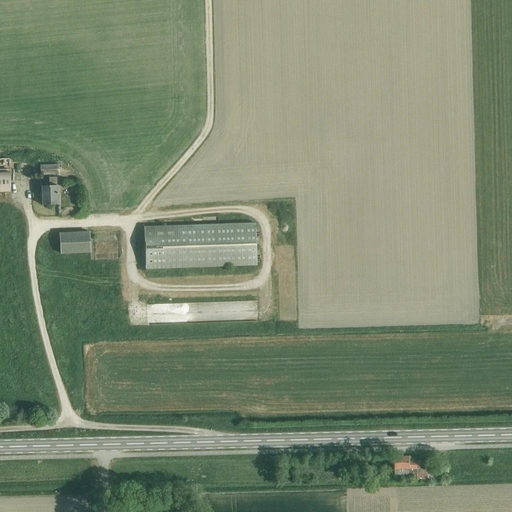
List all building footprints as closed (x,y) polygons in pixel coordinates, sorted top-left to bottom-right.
[(59,175),(59,165),(40,166),(40,176),(59,175)] [(10,172),(0,172),(0,192),(11,192),(10,172)] [(42,205),(58,204),(57,178),(48,178),(49,187),(41,187),(42,205)] [(144,227),(145,269),(256,265),(255,224),(144,227)] [(59,234),(60,254),(90,252),(89,232),(59,234)] [(408,476),(416,476),(416,479),(426,479),(426,474),(426,468),(420,468),(420,460),(409,460),(409,455),(394,455),(394,473),(397,473),(397,468),(408,468),(408,476)]
